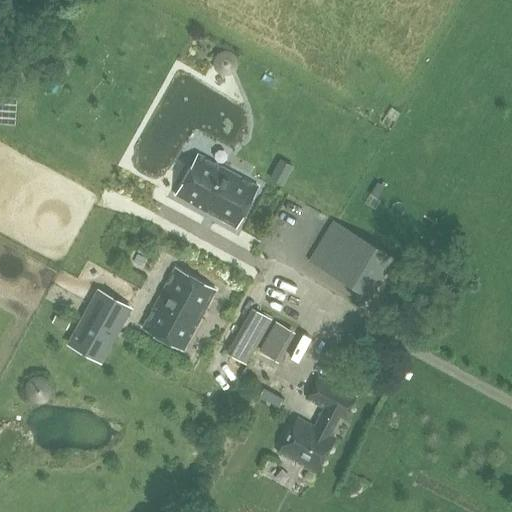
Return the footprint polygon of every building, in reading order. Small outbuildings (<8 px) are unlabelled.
[(258,186),(197,154),(175,195),(235,228),(258,186)] [(368,294),(391,257),(334,223),(311,260),(368,294)] [(216,290),(175,268),(142,327),(183,350),(216,290)] [(131,308),(96,288),(69,338),(104,357),(131,308)] [(274,307),(288,311),(292,299),(278,295),(274,307)] [(252,309),(236,339),(255,349),(271,319),(252,309)] [(277,363),(295,332),(275,321),(258,352),(277,363)] [(278,452),(316,473),(335,437),(329,434),(339,416),(344,418),(355,397),(318,377),(307,398),(324,408),(314,426),(297,417),(278,452)]
